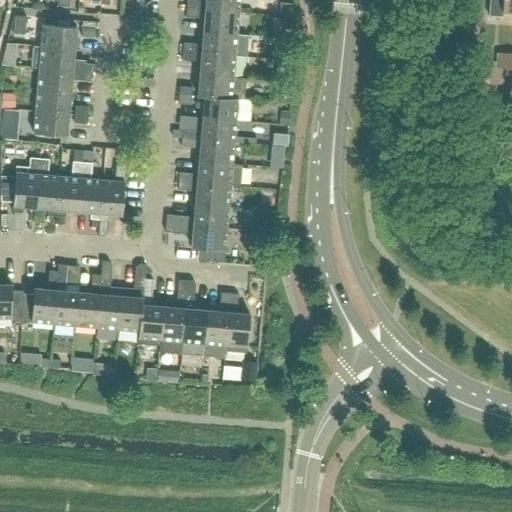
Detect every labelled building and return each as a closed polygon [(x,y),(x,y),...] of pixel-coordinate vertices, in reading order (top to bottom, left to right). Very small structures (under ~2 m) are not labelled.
[(188,0),(187,0),(187,9),(200,10),(200,1),(188,0)] [(206,0),(205,10),(239,13),(239,0),(206,0)] [(502,11),(511,12),(511,0),(489,0),(488,16),(502,17),(502,11)] [(200,10),(187,9),(186,17),(199,18),(200,10)] [(204,32),(237,34),(239,13),(205,10),(204,32)] [(250,32),(252,13),(242,12),(240,31),(250,32)] [(41,47),(74,50),(76,27),(43,24),(41,47)] [(95,29),(82,28),(82,37),(94,38),(95,29)] [(248,35),(237,34),(204,32),(202,53),(235,56),(246,57),(248,35)] [(184,43),(183,52),(196,53),(197,44),(184,43)] [(31,67),(39,68),(73,71),(79,72),(79,63),(73,62),(74,50),(41,47),(33,46),(31,67)] [(196,53),(183,52),(182,60),(195,61),(196,53)] [(200,75),(233,77),(235,56),(202,53),(200,75)] [(79,63),(79,72),(91,73),(92,64),(79,63)] [(38,90),(71,93),(73,71),(39,68),(38,90)] [(91,73),(79,72),(78,80),(91,81),(91,73)] [(198,97),(205,97),(231,99),(231,98),(238,99),(244,99),(246,79),(233,77),(200,75),(198,97)] [(180,86),(179,95),(192,96),(193,87),(180,86)] [(38,90),(36,111),(69,114),(71,93),(38,90)] [(192,96),(179,95),(178,104),(191,105),(192,96)] [(205,97),(203,118),(236,121),(238,99),(231,98),(231,99),(205,97)] [(75,115),(88,116),(89,107),(76,106),(75,115)] [(69,114),(36,111),(34,133),(67,136),(69,114)] [(88,116),(75,115),(74,123),(87,124),(88,116)] [(201,140),(234,143),(236,121),(203,118),(201,140)] [(183,130),(182,138),(195,139),(196,131),(183,130)] [(195,139),(182,138),(181,147),(194,148),(195,139)] [(232,164),(234,143),(201,140),(199,161),(232,164)] [(23,207),(35,208),(40,159),(30,158),(29,174),(16,173),(16,177),(1,176),(1,201),(13,202),(13,212),(22,213),(23,207)] [(49,159),(40,159),(35,208),(48,209),(47,215),(56,216),(60,176),(48,175),(49,159)] [(199,161),(197,183),(231,186),(231,185),(240,185),(241,165),(232,164),(199,161)] [(66,210),(79,211),(83,162),(73,162),(72,177),(60,176),(56,216),(66,217),(66,210)] [(92,163),(83,162),(79,211),(91,212),(90,219),(99,220),(103,180),(91,179),(92,163)] [(108,232),(109,221),(109,214),(122,215),(127,166),(116,165),(115,181),(103,180),(99,220),(98,236),(104,237),(108,232)] [(179,173),(179,181),(191,182),(192,174),(179,173)] [(191,182),(179,181),(178,190),(191,191),(191,182)] [(197,183),(195,204),(229,207),(231,186),(197,183)] [(167,215),(166,223),(227,229),(229,207),(195,204),(194,217),(188,217),(167,215)] [(227,229),(166,223),(165,232),(193,235),(192,248),(225,251),(227,229)] [(100,294),(99,294),(96,327),(118,329),(122,288),(110,287),(112,265),(109,261),(103,261),(101,275),(100,288),(100,294)] [(56,290),(54,323),(53,323),(52,336),(73,338),(74,325),(75,325),(78,292),(65,291),(67,269),(63,265),(59,264),(58,272),(57,284),(56,290)] [(118,329),(139,331),(140,331),(142,305),(143,305),(145,279),(146,265),(140,264),(136,267),(134,289),(122,288),(118,329)] [(48,284),(57,284),(58,272),(49,271),(48,284)] [(91,287),(100,288),(101,275),(92,275),(91,287)] [(145,279),(143,305),(142,305),(140,331),(139,331),(138,344),(160,346),(163,307),(151,305),(153,280),(145,279)] [(160,352),(181,354),(187,281),(179,280),(176,308),(163,307),(160,346),(160,352)] [(193,281),(187,281),(181,354),(203,356),(206,310),(194,309),(196,284),(193,281)] [(0,318),(12,318),(12,285),(0,284),(0,318)] [(31,322),(53,323),(54,323),(56,290),(34,288),(31,322)] [(75,325),(96,327),(99,294),(78,292),(75,325)] [(229,306),(230,293),(221,293),(220,305),(229,306)] [(230,293),(229,306),(237,307),(238,294),(230,293)] [(225,351),(228,312),(206,310),(203,356),(225,358),(225,351)] [(250,314),(228,312),(225,351),(247,353),(250,314)] [(256,381),(257,363),(242,362),(241,380),(256,381)]
